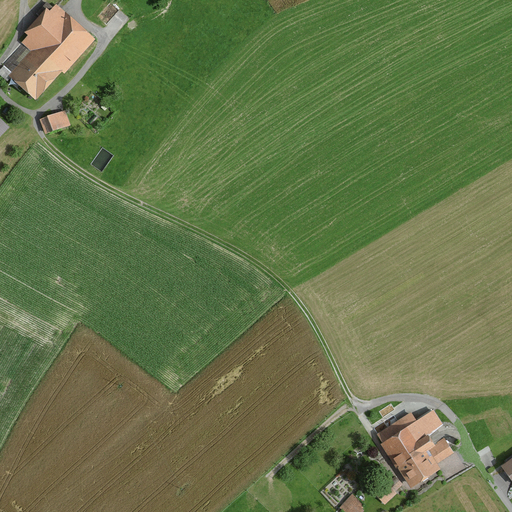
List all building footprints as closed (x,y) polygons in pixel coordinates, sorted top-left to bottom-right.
[(27,35),(0,66),(0,77),(7,83),(10,80),(35,101),(61,72),(64,73),(95,39),(56,4),(53,7),(48,3),(23,31),(27,35)] [(65,110),(40,119),(45,134),(70,125),(65,110)] [(0,136),(10,127),(0,118),(0,136)] [(412,481),(436,466),(433,462),(453,449),(447,439),(444,442),(442,439),(435,443),(420,419),(410,425),(405,417),(384,430),(389,438),(386,440),(412,481)] [(511,458),(502,466),(511,479),(511,458)] [(386,484),(385,483),(375,492),(384,501),(394,491),(393,490),(400,483),(394,477),(386,484)] [(345,511),(358,511),(361,509),(359,507),(362,504),(354,497),(343,510),(345,511)]
